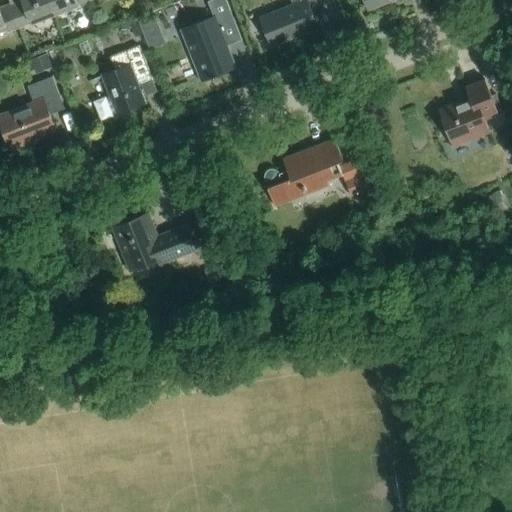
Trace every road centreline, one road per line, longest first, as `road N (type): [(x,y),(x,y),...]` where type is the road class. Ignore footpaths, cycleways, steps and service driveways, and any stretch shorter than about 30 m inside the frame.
road 1 (track): [(481,511),(470,347),(449,322),(406,308),(352,310),(81,356),(50,353),(0,319)]
road 2 (unclassified): [(0,216),(511,13)]
